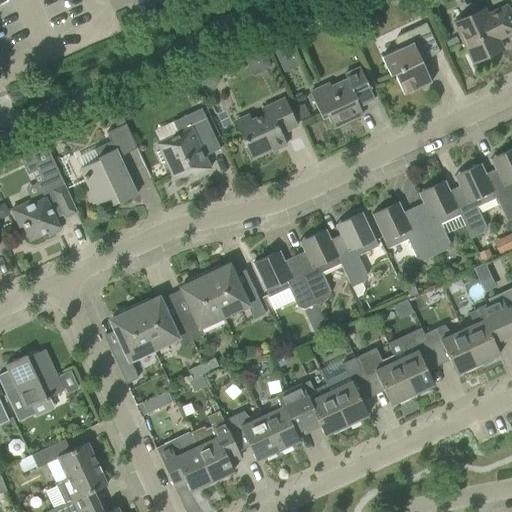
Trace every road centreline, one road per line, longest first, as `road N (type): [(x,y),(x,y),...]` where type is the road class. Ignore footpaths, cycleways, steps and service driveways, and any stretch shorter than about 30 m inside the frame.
road 1 (unclassified): [(57,281),(199,221),(290,196),(511,95)]
road 2 (unclassified): [(0,132),(274,5)]
road 3 (residential): [(511,394),(262,511)]
road 4 (residential): [(162,511),(57,281)]
